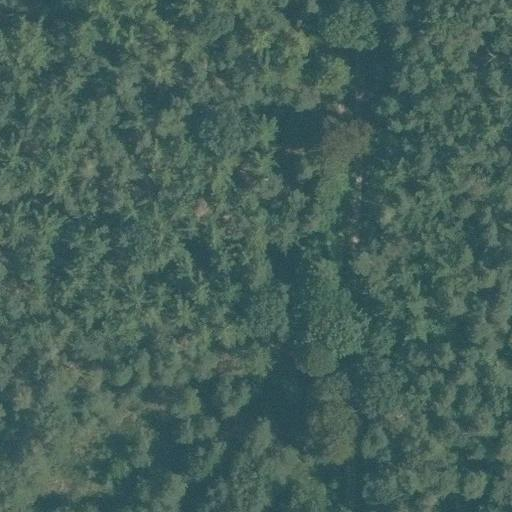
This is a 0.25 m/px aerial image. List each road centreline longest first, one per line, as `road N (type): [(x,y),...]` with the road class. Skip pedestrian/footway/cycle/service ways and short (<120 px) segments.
road 1 (track): [(352,0),(335,349)]
road 2 (track): [(511,365),(399,365),(335,349)]
road 3 (track): [(335,349),(330,511)]
